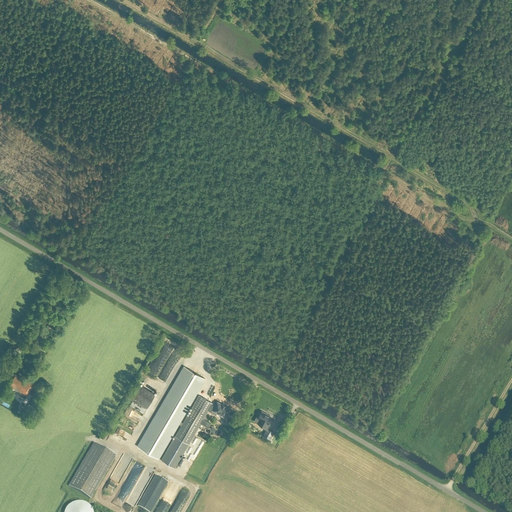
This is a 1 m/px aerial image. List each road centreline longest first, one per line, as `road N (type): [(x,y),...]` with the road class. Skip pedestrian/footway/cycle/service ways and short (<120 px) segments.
road 1 (unclassified): [(481,511),(0,229)]
road 2 (track): [(511,238),(460,198),(123,0)]
road 3 (track): [(480,220),(458,216),(88,0)]
road 4 (track): [(446,491),(511,379)]
